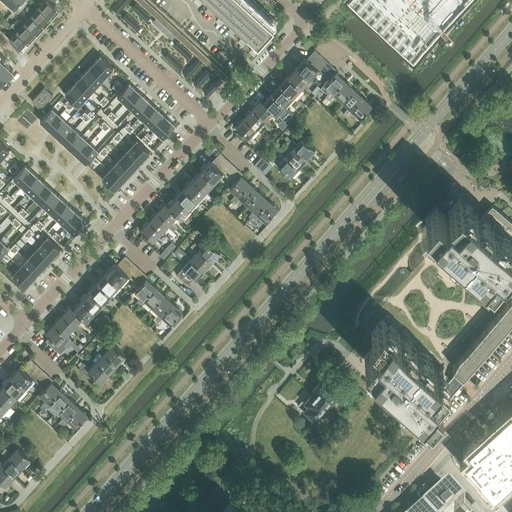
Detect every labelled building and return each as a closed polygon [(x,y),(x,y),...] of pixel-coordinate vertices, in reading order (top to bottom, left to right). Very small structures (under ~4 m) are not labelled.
[(39,6),(52,18),(59,10),(48,0),(42,0),(43,1),(39,6)] [(121,0),(113,9),(117,13),(129,0),(121,0)] [(278,21),(254,0),(205,0),(204,1),(209,6),(211,4),(217,9),(215,11),(220,16),(222,14),(228,19),(226,21),(231,26),(233,24),(239,30),(237,32),(242,36),(244,34),(250,40),(248,42),(253,46),(257,42),(257,43),(278,21)] [(353,0),(347,7),(413,67),(474,0),(353,0)] [(136,3),(132,8),(146,21),(150,17),(136,3)] [(52,18),(39,6),(34,11),(28,6),(25,9),(44,26),(52,18)] [(44,26),(25,9),(23,11),(29,17),(24,22),(37,34),(44,26)] [(127,13),(122,18),(137,31),(141,27),(127,13)] [(7,28),(9,27),(11,25),(5,19),(1,23),(7,28)] [(37,34),(24,22),(21,19),(16,24),(13,22),(11,25),(30,42),(37,34)] [(30,42),(11,25),(9,27),(14,33),(9,38),(22,50),(30,42)] [(177,41),(173,46),(187,59),(191,54),(177,41)] [(315,50),(307,58),(311,63),(319,54),(315,50)] [(168,51),(164,56),(178,69),(182,64),(168,51)] [(324,58),(319,54),(311,63),(316,67),(324,58)] [(113,67),(100,55),(93,63),(106,75),(113,67)] [(0,82),(12,69),(0,57),(0,82)] [(297,65),(311,78),(319,70),(316,67),(311,63),(307,58),(305,57),(297,65)] [(328,62),(324,58),(316,67),(319,70),(320,71),(328,62)] [(196,59),(183,74),(188,78),(201,63),(196,59)] [(328,62),(320,71),(325,75),(333,66),(328,62)] [(106,75),(93,63),(86,70),(99,83),(106,75)] [(311,78),(297,65),(289,74),(303,87),(311,78)] [(329,79),(336,72),(338,70),(333,66),(325,75),(329,79)] [(207,69),(193,83),(198,87),(211,73),(207,69)] [(99,83),(86,70),(79,78),(92,90),(99,83)] [(336,72),(329,79),(325,84),(331,90),(327,96),(329,98),(345,80),(336,72)] [(281,83),(295,96),(303,87),(289,74),(281,83)] [(92,90),(79,78),(72,86),(85,98),(92,90)] [(217,78),(204,93),(208,97),(221,82),(217,78)] [(343,101),(354,88),(345,80),(329,98),(330,99),(336,94),(343,101)] [(125,102),(137,89),(129,82),(117,95),(125,102)] [(272,92),(286,105),(295,96),(281,83),(272,92)] [(85,98),(72,86),(65,93),(78,105),(85,98)] [(316,93),(321,88),(318,86),(312,92),(315,94),(316,93)] [(44,87),(32,100),(40,108),(53,95),(49,92),(44,87)] [(344,113),(346,114),(363,96),(354,88),(343,101),(349,106),(344,113)] [(132,109),(144,96),(137,89),(125,102),(132,109)] [(264,102),(278,115),(286,105),(272,92),(264,102)] [(140,116),(152,103),(144,96),(132,109),(140,116)] [(354,111),(360,118),(372,105),(366,99),(363,96),(346,114),(348,116),(354,111)] [(252,108),(271,125),(272,123),(267,117),(273,111),(278,116),(279,116),(278,115),(264,102),(261,99),(252,108)] [(147,123),(160,110),(152,103),(140,116),(147,123)] [(47,127),(60,114),(52,107),(40,120),(43,123),(47,127)] [(244,117),(257,128),(263,122),(269,127),(271,125),(252,108),(244,117)] [(155,130),(167,117),(160,110),(147,123),(155,130)] [(55,134),(67,121),(60,114),(47,127),(52,132),(55,134)] [(163,137),(175,124),(167,117),(155,130),(163,137)] [(257,128),(244,117),(235,126),(254,143),(256,141),(250,135),(257,128)] [(63,142),(75,128),(67,121),(55,134),(58,137),(63,142)] [(70,149),(82,135),(75,128),(63,142),(67,146),(70,149)] [(78,156),(90,142),(82,135),(70,149),(73,151),(78,156)] [(288,141),(306,158),(315,149),(302,138),(297,144),(290,139),(288,141)] [(150,151),(137,139),(130,147),(143,159),(150,151)] [(9,150),(0,141),(0,155),(2,157),(9,150)] [(286,156),(298,167),(306,158),(288,141),(287,143),(292,149),(286,156)] [(86,163),(98,149),(90,142),(78,156),(82,159),(85,162),(86,163)] [(143,159),(130,147),(123,154),(136,167),(143,159)] [(259,156),(264,151),(260,148),(255,153),(259,156)] [(136,167),(123,154),(116,162),(129,174),(136,167)] [(217,167),(225,158),(220,154),(212,162),(217,167)] [(298,167),(286,156),(280,162),(274,157),(272,159),(277,165),(290,176),(298,167)] [(225,158),(217,167),(221,171),(229,162),(225,158)] [(259,170),(266,163),(260,158),(254,165),(259,170)] [(212,162),(210,160),(201,169),(216,182),(224,174),(221,171),(217,167),(212,162)] [(129,174),(116,162),(109,170),(122,182),(129,174)] [(229,162),(221,171),(224,174),(225,175),(234,166),(229,162)] [(26,165),(26,164),(13,178),(21,185),(33,171),(29,167),(26,165)] [(234,166),(225,175),(230,179),(238,170),(234,166)] [(193,178),(208,191),(216,182),(201,169),(193,178)] [(122,182),(109,170),(102,177),(115,189),(122,182)] [(238,170),(230,179),(234,183),(241,175),(243,174),(238,170)] [(38,176),(33,171),(21,185),(29,192),(41,178),(38,176)] [(233,202),(250,183),(241,175),(234,183),(229,187),(236,194),(231,200),(233,202)] [(44,181),(41,178),(29,192),(36,199),(48,185),(44,181)] [(208,191),(193,178),(185,187),(199,200),(208,191)] [(250,183),(233,202),(235,204),(241,199),(248,205),(260,192),(250,183)] [(44,206),(56,192),(53,190),(48,185),(36,199),(44,206)] [(177,196),(191,209),(199,200),(185,187),(177,196)] [(51,213),(63,199),(59,195),(56,192),(44,206),(51,213)] [(260,192),(248,205),(254,210),(249,216),(251,218),(268,200),(260,192)] [(169,205),(178,214),(183,217),(191,209),(177,196),(169,205)] [(359,306),(356,311),(375,327),(371,332),(379,339),(364,356),(367,358),(376,367),(383,373),(389,378),(392,381),(402,389),(411,397),(418,403),(428,412),(430,414),(450,391),(453,388),(456,384),(459,381),(464,376),(464,375),(511,320),(511,223),(492,206),(485,215),(482,218),(479,215),(471,208),(463,201),(460,198),(445,215),(437,208),(425,221),(428,223),(429,224),(422,233),(415,240),(408,249),(401,257),(365,297),(361,302),(359,306)] [(59,220),(71,206),(68,204),(63,199),(51,213),(59,220)] [(268,200),(251,218),(253,220),(259,215),(266,220),(277,208),(268,200)] [(157,211),(176,228),(178,226),(172,220),(178,214),(169,205),(166,202),(157,211)] [(66,227),(78,213),(74,209),(71,206),(59,220),(66,227)] [(149,220),(162,232),(168,225),(174,230),(176,228),(157,211),(149,220)] [(74,234),(86,220),(83,217),(78,213),(66,227),(74,234)] [(162,232),(149,220),(141,229),(159,246),(161,244),(156,238),(162,232)] [(60,248),(47,236),(40,244),(53,256),(60,248)] [(0,255),(8,246),(0,239),(0,255)] [(195,243),(193,245),(211,261),(213,260),(214,258),(215,259),(219,254),(219,253),(220,252),(208,241),(201,247),(195,243)] [(53,256),(40,244),(33,251),(46,263),(53,256)] [(197,252),(191,259),(203,270),(204,269),(205,269),(210,265),(209,264),(210,262),(211,261),(193,245),(192,246),(197,252)] [(46,263),(33,251),(26,259),(39,271),(46,263)] [(121,269),(130,260),(125,256),(117,264),(121,269)] [(39,271),(26,259),(19,267),(32,279),(39,271)] [(191,259),(176,274),(187,285),(193,278),(195,279),(196,278),(198,276),(198,277),(203,272),(202,271),(203,270),(191,259)] [(130,260),(121,269),(126,273),(134,264),(130,260)] [(121,285),(129,276),(126,273),(121,269),(117,264),(115,263),(107,272),(121,285)] [(134,264),(126,273),(129,276),(130,277),(138,268),(134,264)] [(32,279),(19,267),(12,274),(25,286),(32,279)] [(138,268),(130,277),(135,281),(143,273),(138,268)] [(98,281),(112,294),(121,285),(107,272),(98,281)] [(143,273),(135,281),(139,285),(146,278),(147,277),(143,273)] [(138,305),(155,286),(146,278),(139,285),(134,290),(141,296),(136,303),(138,305)] [(90,290),(104,303),(112,294),(98,281),(90,290)] [(155,286),(138,305),(140,307),(146,301),(152,307),(164,294),(155,286)] [(82,299),(96,312),(104,303),(90,290),(82,299)] [(121,296),(125,299),(130,294),(126,290),(121,296)] [(156,321),(173,302),(164,294),(152,307),(159,313),(154,320),(156,321)] [(74,307),(83,317),(88,321),(96,312),(82,299),(74,307)] [(173,302),(156,321),(158,323),(164,318),(171,323),(182,311),(173,302)] [(62,314),(81,331),(83,329),(77,323),(83,317),(74,307),(71,305),(62,314)] [(54,323),(67,335),(73,328),(79,333),(81,331),(62,314),(54,323)] [(67,335),(54,323),(45,332),(64,349),(66,347),(64,345),(70,338),(67,335)] [(98,347),(117,364),(125,355),(113,343),(106,350),(100,345),(98,347)] [(96,362),(109,373),(117,364),(98,347),(96,349),(102,355),(96,362)] [(27,372),(35,363),(30,359),(22,367),(27,372)] [(109,373),(96,362),(90,368),(84,363),(79,368),(89,377),(92,374),(100,382),(109,373)] [(35,363),(27,372),(31,376),(39,367),(35,363)] [(12,375),(26,388),(34,379),(31,376),(27,372),(22,367),(20,366),(12,375)] [(39,367),(31,376),(34,379),(35,380),(44,371),(39,367)] [(44,371),(35,380),(40,385),(48,375),(44,371)] [(26,388),(12,375),(3,384),(18,397),(21,400),(29,391),(26,388)] [(48,375),(40,385),(44,388),(51,381),(52,381),(53,380),(48,375)] [(339,393),(332,386),(324,380),(323,381),(321,380),(314,387),(316,389),(312,394),(327,407),(331,403),(338,409),(342,404),(335,398),(339,393)] [(51,381),(44,388),(44,389),(40,393),(46,399),(41,406),(43,407),(60,389),(52,381),(51,381)] [(342,390),(345,386),(343,383),(341,382),(337,387),(342,390)] [(18,397),(3,384),(0,387),(0,396),(10,406),(18,397)] [(58,410),(69,397),(60,389),(43,407),(45,409),(51,404),(58,410)] [(312,394),(306,400),(305,402),(307,403),(304,407),(306,408),(305,410),(310,414),(309,415),(315,421),(319,416),(326,422),(330,418),(323,412),(327,407),(312,394)] [(10,406),(0,396),(0,413),(1,415),(10,406)] [(61,424),(78,405),(69,397),(58,410),(64,416),(59,422),(61,424)] [(511,403),(457,457),(500,507),(511,496),(511,403)] [(78,405),(61,424),(63,426),(69,421),(76,426),(87,414),(78,405)] [(3,450),(22,467),(31,458),(18,446),(11,453),(5,448),(3,450)] [(1,464),(14,476),(22,467),(3,450),(1,452),(7,458),(1,464)] [(14,476),(1,464),(0,465),(0,480),(5,485),(14,476)] [(448,486),(447,486),(447,487),(437,497),(434,493),(429,498),(432,501),(419,511),(455,511),(464,504),(457,496),(457,497),(454,494),(455,494),(448,486)]
